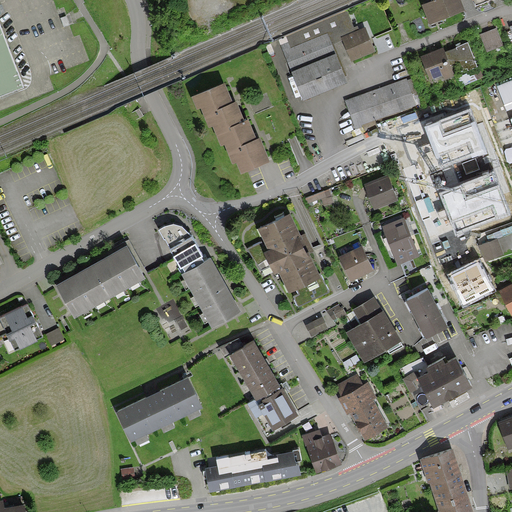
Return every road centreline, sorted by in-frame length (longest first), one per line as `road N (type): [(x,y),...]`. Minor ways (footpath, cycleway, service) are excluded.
road 1 (residential): [(394,133),(207,220)]
road 2 (tertiary): [(173,189),(0,288)]
road 3 (secondary): [(368,470),(304,493),(200,511)]
road 4 (residential): [(279,329),(377,279),(385,268),(366,225)]
road 5 (residential): [(279,329),(368,470)]
road 6 (track): [(0,121),(73,87),(104,45)]
road 7 (residential): [(207,220),(279,329)]
